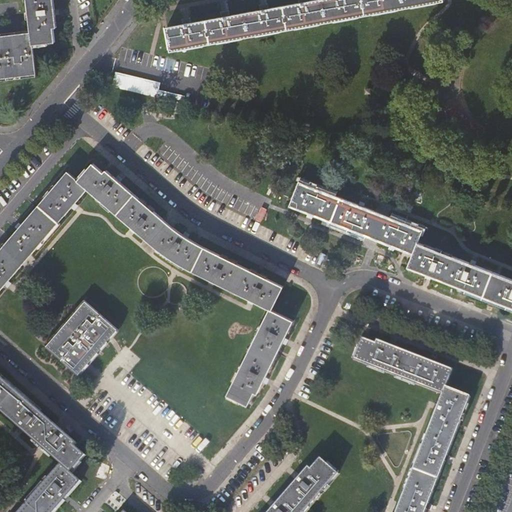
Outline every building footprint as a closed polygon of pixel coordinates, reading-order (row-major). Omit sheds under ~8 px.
[(28,0),(32,32),(33,45),(56,42),(54,27),(58,27),(54,0),(28,0)] [(167,27),(171,51),(444,1),(443,0),(312,0),(303,2),(265,9),(225,16),(187,23),(167,27)] [(33,45),(32,32),(0,36),(0,78),(37,74),(33,45)] [(117,71),(113,85),(158,96),(162,81),(117,71)] [(181,113),(183,103),(173,101),(171,111),(181,113)] [(186,267),(270,309),(272,309),(284,286),(234,262),(192,240),(174,227),(161,216),(107,171),(105,172),(94,163),(79,180),(89,188),(152,243),(162,252),(171,258),(186,267)] [(0,291),(89,188),(79,180),(68,171),(0,250),(0,291)] [(290,206),(414,254),(418,242),(423,230),(300,182),(290,206)] [(511,279),(418,242),(414,254),(409,267),(511,307),(511,279)] [(87,302),(48,346),(78,373),(89,361),(111,335),(117,328),(87,302)] [(272,309),(270,309),(228,395),(248,405),(255,392),(258,393),(294,321),(272,309)] [(354,359),(443,394),(446,387),(453,370),(378,340),(376,343),(363,338),(354,359)] [(0,410),(62,464),(71,472),(86,455),(75,446),(77,443),(0,375),(0,410)] [(425,511),(471,397),(446,387),(443,394),(397,511),(425,511)] [(309,468),(270,511),(304,511),(338,474),(321,459),(312,469),(309,468)] [(54,511),(82,481),(71,472),(62,464),(20,511),(54,511)]
